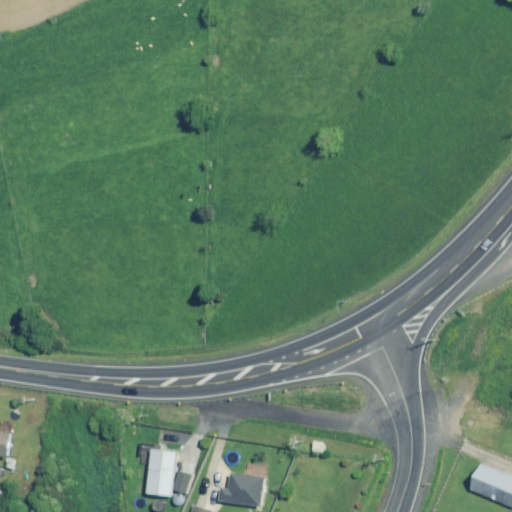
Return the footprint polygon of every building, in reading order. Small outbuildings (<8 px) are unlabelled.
[(328,444),(317,442),(315,451),(326,454),(328,444)] [(174,448),(148,445),(143,490),(169,493),(174,448)] [(511,511),(511,475),(480,462),(469,487),(511,505),(511,511)] [(177,468),(172,487),(185,490),(190,472),(177,468)] [(219,484),(217,498),(258,504),(263,474),(229,469),(226,485),(219,484)]
